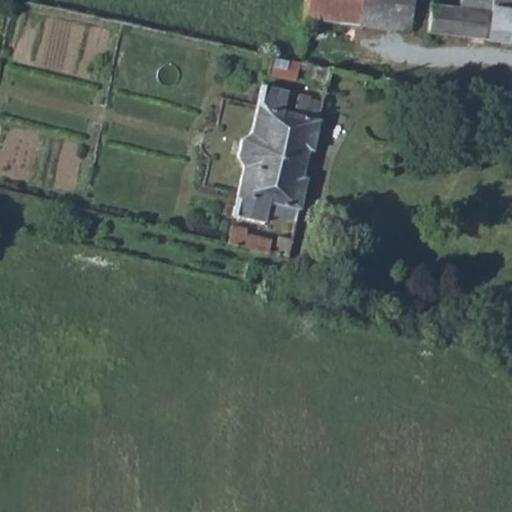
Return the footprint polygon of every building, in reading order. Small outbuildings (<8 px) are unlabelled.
[(303,0),(301,19),(408,31),(413,0),(303,0)] [(511,0),(459,0),(459,8),(430,5),(427,33),(511,43),(511,0)] [(298,62),(275,57),(271,75),(294,81),(298,62)] [(315,66),(312,79),(328,83),(331,70),(315,66)] [(242,166),(232,215),(264,223),(267,212),(272,215),(296,221),(306,178),(301,177),(308,150),(312,151),(323,104),(309,100),(310,98),(298,95),(294,114),(283,112),(288,91),(261,85),(250,134),(240,140),(237,157),(242,166)] [(231,226),(227,247),(267,256),(271,240),(251,236),(250,241),(244,239),(246,230),(231,226)] [(278,237),(273,258),(287,261),(292,240),(278,237)]
